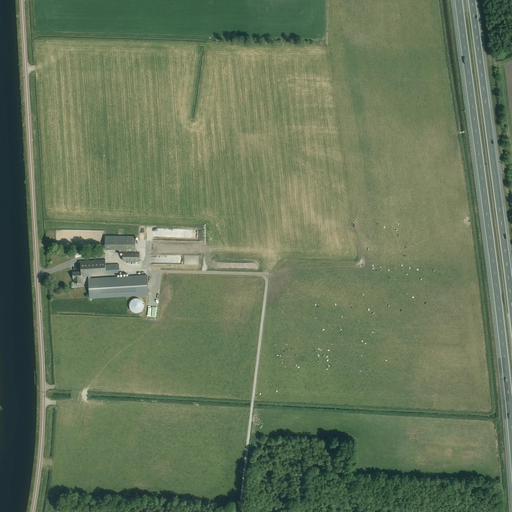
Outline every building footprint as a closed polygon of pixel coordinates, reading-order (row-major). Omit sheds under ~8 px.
[(136,236),(105,235),(105,250),(125,250),(125,249),(135,249),(136,236)] [(140,253),(123,253),(123,262),(139,262),(140,253)] [(73,279),(74,279),(74,283),(82,282),(82,277),(94,276),(120,275),(119,264),(105,265),(105,260),(80,262),(81,272),(73,272),(73,279)] [(90,298),(126,296),(149,295),(148,276),(89,280),(90,298)] [(129,305),(129,307),(130,309),(131,310),(132,312),(134,312),(135,313),(137,313),(139,313),(141,312),(142,311),(143,309),(144,308),(144,306),(144,304),(143,302),(142,301),(141,300),(139,299),(138,298),(136,298),(134,299),(133,299),(131,301),(130,302),(129,304),(129,305)]
